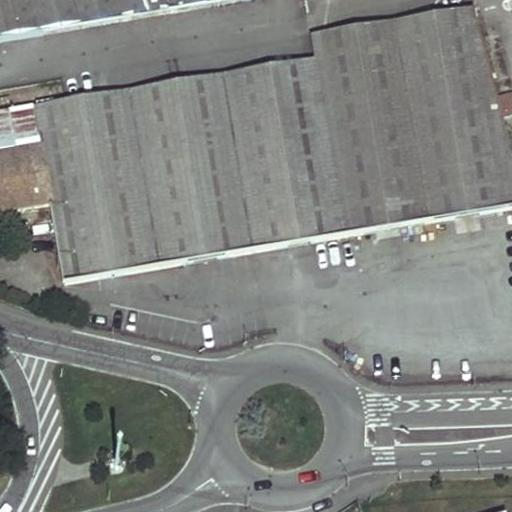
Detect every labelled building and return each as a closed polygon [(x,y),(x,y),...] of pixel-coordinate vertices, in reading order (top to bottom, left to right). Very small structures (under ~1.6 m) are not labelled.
[(250,0),(0,0),(0,29),(4,41),(250,0)] [(511,203),(511,159),(473,8),(309,37),(312,58),(343,233),(511,203)] [(66,282),(343,233),(312,58),(33,108),(41,150),(50,205),(53,208),(66,282)] [(0,156),(41,150),(33,108),(0,114),(0,156)] [(0,187),(4,212),(50,205),(41,150),(0,156),(0,187)]
